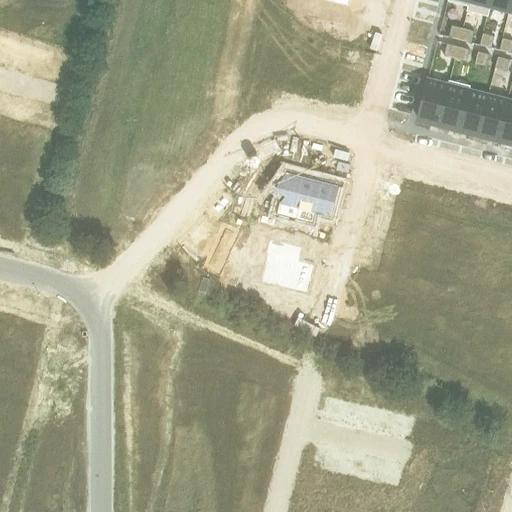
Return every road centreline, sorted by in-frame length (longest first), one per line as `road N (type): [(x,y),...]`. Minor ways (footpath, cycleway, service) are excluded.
road 1 (residential): [(92,298),(261,128),(284,122),(367,144)]
road 2 (residential): [(92,298),(100,511)]
road 3 (residential): [(323,318),(367,144)]
road 4 (residential): [(367,144),(511,180)]
road 5 (residential): [(403,0),(367,144)]
road 6 (residential): [(272,511),(306,375)]
